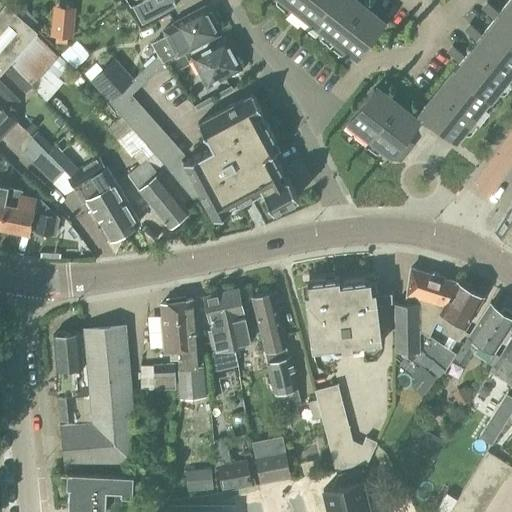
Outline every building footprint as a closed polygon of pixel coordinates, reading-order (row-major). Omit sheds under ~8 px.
[(147,0),(134,7),(143,24),(177,6),(173,0),(147,0)] [(351,0),(282,0),(304,18),(322,32),(347,51),(357,59),(384,25),(351,0)] [(463,64),(423,115),(457,142),(511,72),(511,2),(504,13),(488,1),(482,9),(498,20),(486,36),(470,23),(465,30),(481,42),(469,58),(453,45),(448,52),(463,64)] [(11,63),(37,33),(38,32),(7,4),(0,11),(0,75),(12,63),(11,63)] [(74,38),(76,8),(54,6),(51,36),(57,37),(57,43),(68,44),(68,38),(74,38)] [(218,34),(215,29),(217,25),(211,13),(207,13),(204,7),(174,23),(174,24),(163,29),(176,54),(187,49),(187,50),(218,34)] [(11,63),(12,63),(34,85),(60,56),(37,33),(11,63)] [(115,58),(93,33),(68,56),(110,102),(113,99),(135,79),(115,58)] [(203,72),(182,84),(190,97),(197,108),(211,101),(206,91),(212,88),(210,83),(232,71),(233,72),(235,72),(238,71),(240,69),(242,66),(241,62),(238,60),(235,59),(224,39),(194,56),(203,72)] [(161,57),(135,79),(113,99),(148,143),(147,143),(170,169),(191,196),(194,200),(202,195),(215,219),(232,210),(232,209),(264,191),(274,210),(300,196),(290,178),(288,179),(274,151),(281,147),(263,112),(264,112),(254,93),(199,123),(209,142),(210,141),(214,148),(202,154),(202,153),(185,162),(182,159),(187,155),(133,95),(167,65),(161,57)] [(375,88),(348,122),(392,157),(394,156),(401,162),(416,144),(408,138),(419,123),(375,88)] [(0,152),(6,159),(13,165),(15,163),(0,148),(0,139),(2,138),(0,136),(0,108),(1,108),(0,107),(0,152)] [(170,169),(147,143),(139,134),(125,147),(133,157),(134,155),(141,164),(129,175),(171,225),(189,209),(184,202),(191,196),(170,169)] [(57,147),(49,155),(69,175),(66,177),(77,193),(83,203),(86,201),(85,200),(85,199),(111,240),(126,230),(97,184),(85,166),(80,169),(57,147)] [(98,158),(85,166),(97,184),(126,230),(140,221),(106,167),(105,168),(98,158)] [(8,194),(9,187),(0,185),(0,226),(1,227),(5,202),(6,203),(8,194)] [(36,224),(38,212),(60,216),(41,196),(23,193),(23,188),(9,186),(9,187),(8,194),(6,203),(5,202),(1,227),(30,232),(32,223),(36,224)] [(511,206),(496,230),(511,241),(511,206)] [(57,233),(60,216),(38,212),(36,224),(35,229),(57,233)] [(421,303),(395,302),(396,351),(420,352),(443,371),(445,372),(457,353),(451,350),(430,336),(430,335),(437,322),(438,321),(446,326),(444,329),(444,330),(459,339),(460,340),(485,297),(473,290),(472,284),(463,279),(458,283),(442,278),(440,273),(435,271),(430,274),(412,268),(409,294),(420,298),(421,303)] [(361,345),(382,342),(378,306),(395,304),(395,290),(378,292),(376,274),(365,275),(365,278),(339,282),(338,276),(310,279),(311,281),(303,281),(305,295),(306,295),(312,351),(332,348),(337,341),(343,346),(351,345),(355,340),(361,345)] [(223,293),(235,348),(253,344),(240,289),(223,293)] [(300,419),(297,405),(302,404),(298,388),(299,387),(292,355),(290,355),(288,346),(287,346),(272,292),(254,297),(267,348),(264,349),(267,361),(275,393),(274,393),(283,423),(300,419)] [(223,293),(207,297),(219,351),(213,353),(217,369),(238,364),(235,348),(223,293)] [(178,300),(177,300),(181,348),(181,349),(185,399),(207,397),(204,365),(203,347),(198,347),(194,298),(193,298),(193,294),(178,297),(178,300)] [(181,400),(185,399),(181,349),(181,348),(177,300),(162,302),(166,350),(171,350),(171,360),(178,359),(181,400)] [(490,304),(470,335),(455,357),(467,365),(481,342),(494,351),(511,324),(511,310),(507,307),(499,309),(490,304)] [(126,328),(82,332),(83,335),(85,335),(93,421),(62,424),(66,468),(132,462),(136,434),(126,328)] [(61,421),(79,419),(76,395),(75,395),(75,386),(85,385),(84,375),(80,332),(54,335),(58,378),(57,378),(59,396),(58,396),(61,421)] [(511,337),(501,355),(500,354),(490,370),(511,383),(511,337)] [(176,389),(174,363),(139,364),(141,391),(176,389)] [(337,470),(369,462),(378,441),(367,436),(363,444),(354,440),(339,384),(316,390),(337,470)] [(511,411),(511,394),(507,391),(480,436),(492,444),(511,411)] [(190,429),(204,412),(189,400),(175,418),(190,429)] [(261,482),(291,476),(286,451),(256,457),(261,482)] [(483,511),(505,478),(507,479),(511,470),(511,465),(489,451),(458,500),(449,511),(483,511)] [(246,458),(217,463),(222,489),(251,484),(246,458)] [(341,485),(324,489),(329,511),(368,502),(360,468),(338,473),(341,485)] [(134,474),(72,471),(71,486),(69,486),(68,501),(72,511),(119,509),(122,503),(122,490),(133,491),(134,474)] [(434,511),(449,511),(458,500),(447,493),(434,511)] [(370,511),(368,502),(329,511),(370,511)]
